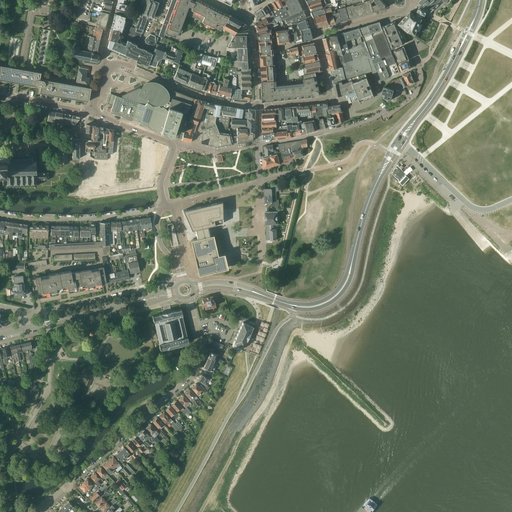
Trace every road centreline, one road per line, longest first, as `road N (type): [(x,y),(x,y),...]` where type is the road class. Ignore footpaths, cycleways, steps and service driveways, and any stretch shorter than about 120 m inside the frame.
road 1 (residential): [(65,485),(192,373),(199,347),(185,294)]
road 2 (secondary): [(254,292),(307,307),(335,296),(377,180)]
road 3 (residential): [(257,105),(208,98),(114,62),(104,69),(92,112)]
road 4 (residential): [(161,207),(76,219),(0,214)]
road 5 (residential): [(146,188),(81,194),(86,111)]
road 6 (residential): [(380,113),(257,144)]
